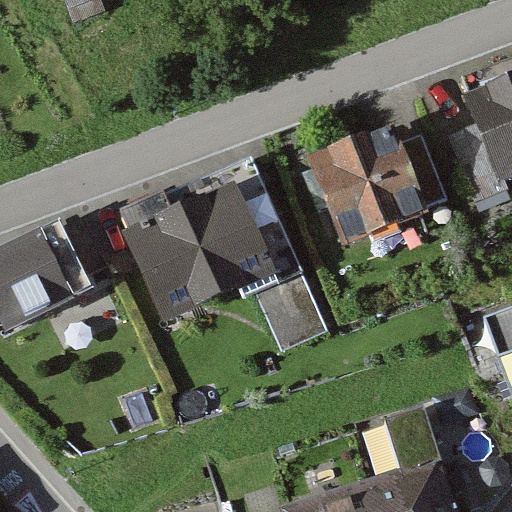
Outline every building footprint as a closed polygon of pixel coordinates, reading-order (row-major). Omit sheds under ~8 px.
[(101,0),(63,0),(75,25),(107,12),(101,0)] [(511,192),(511,98),(467,115),(499,197),(511,192)] [(415,198),(393,146),(307,182),(339,261),(426,225),(415,198)] [(263,270),(234,202),(125,248),(165,342),(242,310),(230,284),(263,270)] [(80,305),(53,246),(0,270),(0,321),(7,338),(80,305)] [(499,356),(511,351),(511,306),(484,316),(499,356)] [(457,511),(445,473),(320,511),(457,511)]
